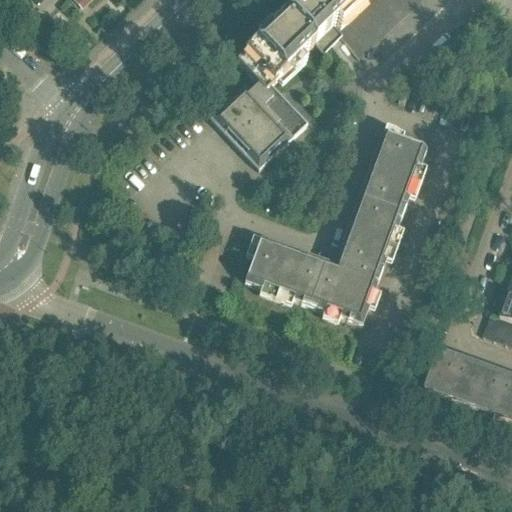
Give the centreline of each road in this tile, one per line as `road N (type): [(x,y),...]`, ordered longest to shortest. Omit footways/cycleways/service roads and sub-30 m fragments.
road 1 (residential): [(4,273),(35,303),(511,478)]
road 2 (residential): [(511,363),(456,343),(511,184)]
road 3 (track): [(23,333),(11,350),(34,462),(35,511)]
road 4 (tertiary): [(193,0),(71,119)]
road 5 (tertiary): [(4,273),(21,254),(71,119)]
road 6 (unknown): [(158,233),(188,181),(235,215)]
